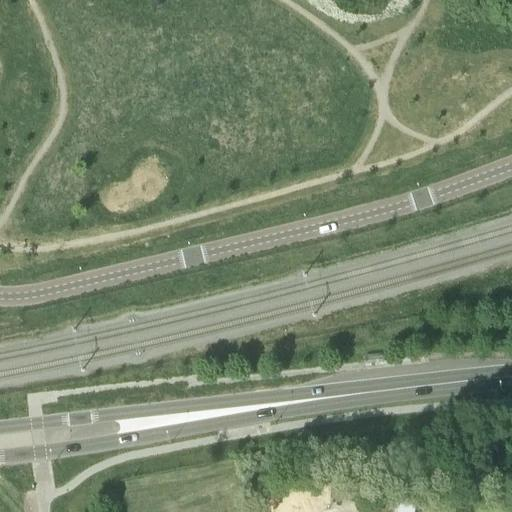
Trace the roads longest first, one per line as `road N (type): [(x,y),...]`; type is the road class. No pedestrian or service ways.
road 1 (unclassified): [(511,165),(367,214),(0,296)]
road 2 (tertiary): [(237,409),(511,378)]
road 3 (tertiary): [(0,457),(237,409)]
road 4 (tertiary): [(237,409),(0,426)]
